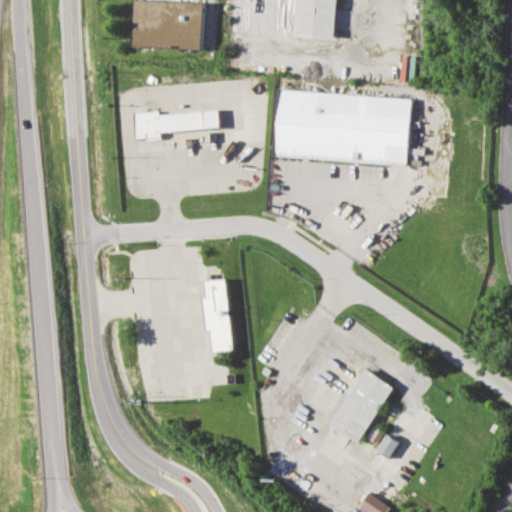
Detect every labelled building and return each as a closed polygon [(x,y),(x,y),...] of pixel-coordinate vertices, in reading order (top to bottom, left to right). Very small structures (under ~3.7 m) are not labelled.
[(134,45),(136,0),(153,0),(203,3),(202,49),(134,45)] [(293,35),(294,0),(334,0),(332,37),(293,35)] [(276,154),(280,89),(410,98),(406,164),(276,154)] [(136,139),(134,111),(159,109),(160,113),(218,108),(219,125),(162,130),(162,137),(136,139)] [(211,353),(204,279),(227,277),(234,351),(211,353)] [(325,424),(367,367),(393,385),(359,443),(325,424)] [(376,450),(388,458),(399,442),(387,434),(376,450)] [(361,511),(384,511),(388,507),(367,492),(356,508),(361,511)]
